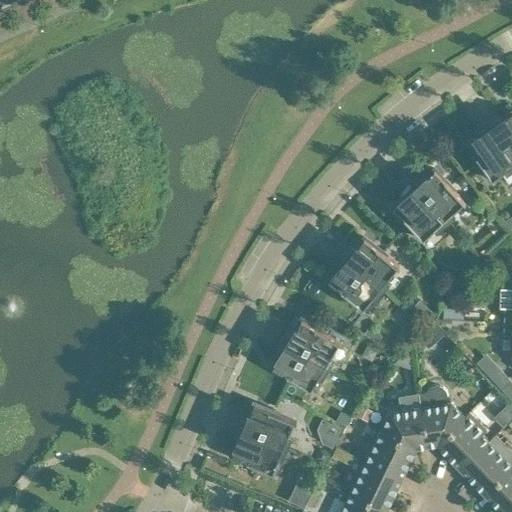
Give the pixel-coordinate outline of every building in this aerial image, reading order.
[(511,110),(509,113),(509,114),(502,119),(500,116),(488,124),(511,159),(511,110)] [(511,159),(488,124),(476,132),(479,135),(472,140),(471,139),(467,142),(478,159),(477,160),(481,165),(482,164),(493,180),(494,180),(493,178),(511,164),(511,159)] [(422,175),(412,185),(445,221),(444,219),(463,202),(465,203),(453,188),(449,183),(449,184),(434,168),(430,171),(431,172),(425,178),(422,175)] [(445,221),(412,185),(401,194),(404,197),(398,203),(397,202),(393,206),(407,221),(406,222),(410,227),(411,226),(424,240),(425,239),(424,238),(443,220),(444,222),(445,221)] [(353,245),(344,256),(382,288),(382,287),(381,286),(398,266),(399,267),(400,266),(385,254),(386,253),(381,249),(380,250),(364,237),(361,240),(362,241),(356,248),(353,245)] [(382,288),(344,256),(335,267),(338,270),(333,276),(332,276),(328,280),(345,293),(344,294),(349,298),(349,297),(364,309),(365,308),(363,307),(380,287),(382,288)] [(292,328),(285,340),(327,366),(327,365),(325,364),(339,342),(341,343),(341,342),(325,332),(325,331),(320,328),(320,329),(302,318),(299,322),(300,323),(295,330),(292,328)] [(434,321),(418,335),(426,344),(442,331),(434,321)] [(327,366),(285,340),(277,353),(281,355),(276,362),(275,361),(273,366),(291,377),(290,378),(295,381),(296,380),(312,390),(313,389),(311,388),(325,365),(326,366),(327,366)] [(502,371),(494,379),(502,388),(510,380),(502,371)] [(511,381),(510,380),(502,388),(508,394),(511,389),(511,381)] [(465,416),(465,415),(451,401),(447,402),(447,401),(448,397),(447,393),(446,389),(443,387),(440,385),(436,384),(432,385),(429,388),(426,391),(426,390),(426,391),(418,392),(421,406),(420,406),(425,442),(434,440),(434,444),(437,444),(465,416)] [(246,414),(240,427),(286,446),(284,445),(294,421),(296,422),(297,421),(279,413),(279,412),(274,410),(273,411),(254,402),(252,407),(253,407),(249,415),(246,414)] [(425,442),(420,406),(390,411),(381,429),(417,447),(419,446),(419,443),(425,442)] [(463,466),(489,440),(482,433),(486,429),(469,411),(465,415),(465,416),(437,444),(449,456),(451,454),(463,466)] [(286,446),(240,427),(235,440),(238,441),(235,449),(234,449),(232,453),(251,462),(251,463),(256,465),(257,464),(274,472),(275,471),(273,470),(283,446),(285,447),(286,446)] [(409,463),(417,447),(381,429),(366,460),(398,476),(406,461),(409,463)] [(345,432),(339,444),(351,449),(357,438),(345,432)] [(484,492),(511,465),(511,463),(489,440),(463,466),(474,477),(472,480),(484,492)] [(391,490),(398,476),(366,460),(351,490),(387,508),(394,492),(391,490)] [(511,511),(511,465),(484,492),(485,493),(487,491),(498,502),(495,504),(502,511),(511,511)] [(380,511),(383,507),(386,509),(387,508),(351,490),(340,511),(380,511)]
